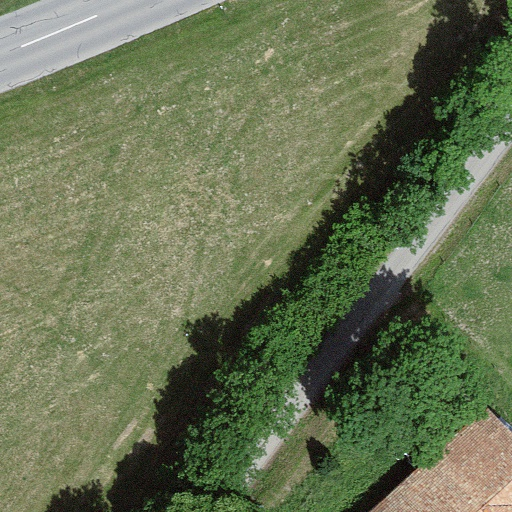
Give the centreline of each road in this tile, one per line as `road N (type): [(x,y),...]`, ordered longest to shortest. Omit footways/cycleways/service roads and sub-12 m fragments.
road 1 (unclassified): [(511,128),(218,511)]
road 2 (secondary): [(0,52),(134,0)]
